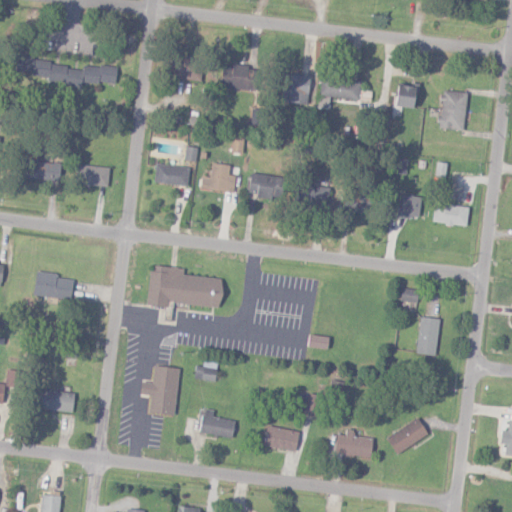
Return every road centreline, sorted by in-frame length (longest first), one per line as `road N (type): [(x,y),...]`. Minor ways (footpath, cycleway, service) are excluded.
road 1 (residential): [(85,511),(150,0)]
road 2 (residential): [(447,511),(510,0)]
road 3 (residential): [(476,279),(0,223)]
road 4 (residential): [(51,0),(503,56)]
road 5 (residential): [(0,452),(448,509)]
